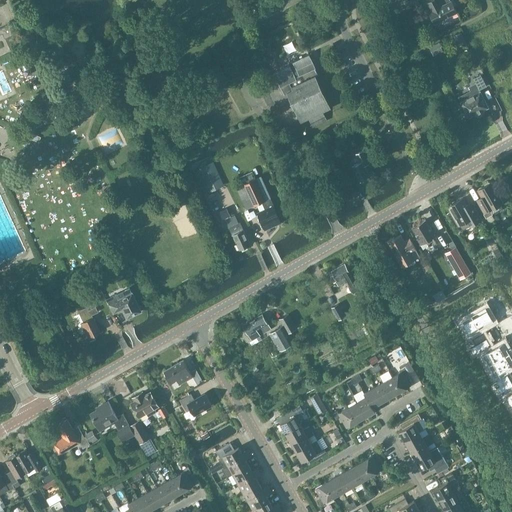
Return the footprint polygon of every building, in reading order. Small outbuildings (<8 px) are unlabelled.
[(425,0),(421,2),(424,8),(430,5),(433,10),(429,12),(435,23),(457,12),(454,5),(456,5),(453,0),(452,0),(452,1),(451,0),(451,1),(450,0),(425,0)] [(477,4),(469,8),(472,15),(480,11),(477,4)] [(0,33),(2,33),(4,38),(14,33),(10,24),(9,24),(0,28),(0,33)] [(14,33),(4,38),(11,53),(21,48),(21,47),(14,33)] [(439,44),(430,48),(433,55),(442,51),(439,44)] [(309,54),(293,62),(294,63),(274,73),(281,87),(285,95),(288,93),(287,90),(316,76),(318,75),(315,68),(316,68),(309,54)] [(271,70),(264,56),(260,57),(267,72),(271,70)] [(273,56),(268,59),(272,69),(278,66),(273,56)] [(479,89),(479,90),(479,89),(480,89),(486,86),(487,86),(486,85),(481,75),(474,79),(476,83),(479,89)] [(294,104),(302,122),(309,118),(313,127),(328,121),(323,112),(330,108),(319,84),(316,76),(287,90),(288,93),(294,104)] [(481,92),(479,89),(479,90),(479,89),(476,83),(469,87),(473,95),(461,101),(461,102),(469,117),(469,118),(470,117),(469,117),(477,114),(477,115),(481,112),(481,111),(488,108),(489,108),(488,107),(481,92)] [(22,130),(20,134),(38,142),(41,137),(22,129),(22,130)] [(333,142),(326,146),(331,156),(338,152),(333,142)] [(361,162),(353,166),(360,182),(370,177),(365,165),(369,163),(363,151),(357,153),(361,162)] [(213,162),(199,168),(208,189),(222,183),(213,162)] [(254,206),(262,202),(266,200),(256,178),(248,182),(247,180),(243,182),(244,184),(254,206)] [(501,209),(503,208),(500,204),(505,201),(497,187),(496,187),(492,182),(491,183),(488,181),(484,184),(484,187),(478,190),(484,200),(479,203),(490,223),(495,220),(492,214),(494,213),(496,214),(501,211),(501,209)] [(266,200),(262,202),(266,209),(258,213),(266,230),(281,223),(270,198),(266,200)] [(449,206),(460,225),(463,230),(482,219),(473,204),(467,207),(463,199),(449,206)] [(235,215),(226,220),(240,250),(251,245),(240,222),(238,223),(235,215)] [(417,239),(420,245),(423,249),(428,246),(429,247),(436,243),(432,237),(435,236),(426,220),(413,227),(419,238),(417,239)] [(394,238),(384,243),(385,244),(388,241),(402,267),(420,257),(410,238),(405,241),(401,235),(395,239),(394,238)] [(456,247),(446,253),(461,279),(471,273),(456,247)] [(345,263),(332,271),(335,276),(332,277),(334,282),(336,281),(339,286),(347,281),(353,293),(365,286),(358,274),(353,277),(345,263)] [(95,285),(85,290),(89,297),(99,292),(95,285)] [(107,302),(112,314),(121,309),(126,318),(126,319),(127,319),(127,318),(140,312),(141,312),(141,311),(132,292),(118,299),(117,297),(107,302)] [(79,313),(73,316),(79,326),(81,325),(85,333),(83,334),(86,340),(88,341),(96,337),(96,335),(96,333),(99,332),(91,315),(98,312),(92,301),(76,308),(79,313)] [(338,304),(332,308),(339,320),(345,316),(338,304)] [(486,306),(467,317),(475,331),(494,320),(486,306)] [(263,314),(244,325),(247,331),(244,333),(245,335),(243,336),(247,342),(248,341),(249,342),(271,329),(263,314)] [(289,314),(280,319),(288,333),(292,331),(297,328),(289,314)] [(270,333),(280,351),(293,343),(283,326),(270,333)] [(485,331),(474,337),(477,342),(488,336),(485,331)] [(487,344),(476,350),(480,356),(483,354),(489,365),(510,353),(504,342),(491,349),(487,344)] [(511,355),(510,353),(489,365),(495,375),(492,377),(495,383),(506,377),(503,371),(511,366),(511,355)] [(376,356),(369,360),(370,361),(370,362),(371,364),(372,365),(378,362),(378,361),(376,356)] [(191,372),(184,360),(164,371),(174,387),(193,376),(197,384),(203,381),(196,369),(191,372)] [(402,371),(393,376),(401,391),(411,386),(405,375),(414,370),(409,361),(400,367),(402,371)] [(401,391),(393,376),(383,382),(392,396),(401,391)] [(392,396),(383,382),(374,387),(382,402),(392,396)] [(511,387),(511,386),(500,392),(504,398),(507,396),(511,405),(511,387)] [(373,407),(382,402),(374,387),(364,393),(367,397),(373,407)] [(135,401),(132,403),(139,417),(147,413),(149,416),(157,412),(155,408),(159,406),(151,392),(145,396),(143,392),(133,398),(135,401)] [(192,393),(181,400),(187,411),(192,409),(195,415),(212,405),(205,393),(195,399),(192,393)] [(358,402),(366,417),(376,411),(373,407),(367,397),(364,393),(360,395),(362,399),(358,402)] [(320,397),(312,401),(319,414),(327,409),(320,397)] [(102,407),(91,413),(99,428),(114,420),(119,430),(118,431),(122,439),(133,432),(129,425),(123,414),(117,417),(109,401),(101,406),(102,407)] [(366,417),(358,402),(348,407),(357,422),(366,417)] [(291,417),(280,423),(286,433),(300,425),(307,421),(301,412),(303,411),(299,405),(288,412),(291,417)] [(164,407),(160,409),(164,417),(169,414),(164,407)] [(348,407),(339,413),(338,411),(333,413),(337,419),(341,417),(347,428),(357,422),(348,407)] [(399,431),(405,441),(420,432),(424,429),(419,420),(422,419),(419,413),(402,423),(405,428),(399,431)] [(64,437),(54,443),(60,454),(60,452),(79,441),(83,448),(90,444),(86,437),(85,437),(78,426),(73,429),(67,420),(57,426),(64,437)] [(131,426),(141,443),(148,455),(157,450),(140,421),(131,426)] [(303,430),(300,425),(286,433),(291,442),(312,430),(310,426),(303,430)] [(311,443),(317,440),(318,440),(315,435),(312,430),(291,442),(297,452),(311,443)] [(339,430),(335,433),(338,439),(343,436),(339,430)] [(92,431),(86,435),(90,442),(92,441),(92,442),(97,439),(92,431)] [(420,432),(405,441),(410,450),(431,438),(429,434),(423,437),(420,432)] [(416,459),(430,451),(427,446),(434,442),(431,438),(410,450),(416,459)] [(316,461),(327,454),(324,448),(323,449),(317,440),(311,443),(297,452),(302,461),(313,455),(316,461)] [(219,458),(224,467),(249,453),(248,450),(242,453),(239,447),(235,449),(231,442),(217,451),(221,458),(219,458)] [(39,449),(34,452),(43,467),(48,464),(39,449)] [(16,455),(26,472),(35,467),(37,470),(43,467),(34,452),(29,455),(26,450),(16,455)] [(436,460),(430,451),(416,459),(421,469),(428,465),(431,471),(435,468),(443,464),(446,462),(443,456),(436,460)] [(17,478),(26,472),(16,455),(15,454),(14,453),(9,456),(8,458),(9,459),(7,461),(12,470),(7,473),(13,484),(17,482),(19,481),(17,478)] [(233,474),(249,465),(246,459),(251,456),(249,453),(224,467),(223,468),(228,477),(233,474)] [(373,455),(363,461),(371,476),(381,470),(382,472),(386,470),(383,464),(379,466),(373,455)] [(371,476),(363,461),(353,466),(362,481),(371,476)] [(443,464),(435,468),(438,473),(446,469),(443,464)] [(233,474),(238,483),(259,471),(258,468),(252,471),(249,465),(233,474)] [(185,471),(176,476),(184,491),(194,485),(188,475),(192,472),(188,466),(184,469),(185,471)] [(344,472),(352,486),(362,481),(353,466),(344,472)] [(448,468),(439,473),(440,477),(444,475),(449,471),(448,468)] [(238,483),(243,492),(259,483),(256,477),(261,474),(259,471),(238,483)] [(352,486),(344,472),(335,477),(343,492),(352,486)] [(427,477),(429,482),(439,476),(436,472),(427,477)] [(460,488),(461,487),(452,472),(441,479),(444,484),(433,490),(439,500),(460,488)] [(13,484),(7,473),(1,476),(0,473),(0,494),(9,489),(10,491),(15,488),(13,484)] [(389,486),(395,481),(390,475),(384,480),(389,486)] [(176,476),(166,482),(175,496),(184,491),(176,476)] [(325,483),(334,497),(343,492),(335,477),(325,483)] [(165,502),(175,496),(166,482),(157,487),(165,502)] [(243,492),(248,501),(270,489),(268,485),(262,488),(259,483),(243,492)] [(324,503),(334,497),(325,483),(316,488),(322,499),(317,501),(321,507),(325,505),(324,503)] [(156,507),(165,502),(157,487),(147,492),(156,507)] [(465,497),(460,488),(439,500),(444,509),(465,497)] [(248,501),(253,510),(269,500),(266,495),(271,492),(270,489),(248,501)] [(146,511),(156,507),(147,492),(138,498),(146,511)] [(50,506),(53,511),(74,511),(66,496),(50,506)] [(445,511),(460,511),(464,510),(470,506),(465,497),(444,509),(445,511)] [(131,508),(131,507),(133,511),(146,511),(138,498),(128,503),(131,508)] [(417,511),(420,511),(414,501),(409,504),(406,498),(389,508),(391,511),(395,511),(400,510),(401,511),(417,511)] [(269,500),(253,510),(249,511),(269,511),(280,506),(278,503),(273,506),(269,500)]
